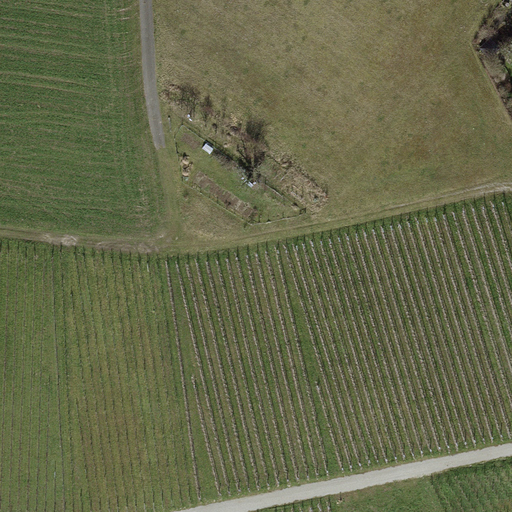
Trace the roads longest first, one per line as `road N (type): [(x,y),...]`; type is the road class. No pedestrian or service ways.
road 1 (track): [(145,0),(149,88),(176,253),(0,231)]
road 2 (track): [(176,253),(511,189)]
road 3 (track): [(201,511),(511,452)]
